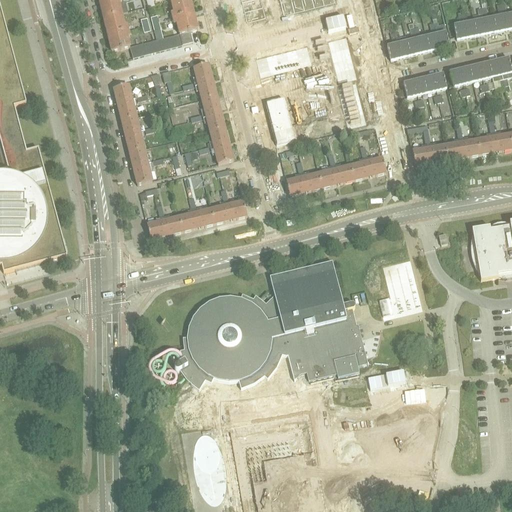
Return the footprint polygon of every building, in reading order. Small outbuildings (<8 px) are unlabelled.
[(98,0),(103,20),(122,15),(120,5),(122,4),(121,0),(98,0)] [(155,7),(152,0),(145,0),(148,9),(155,7)] [(189,0),(186,0),(170,4),(173,15),(170,16),(173,27),(176,27),(179,37),(179,36),(182,47),(193,44),(190,34),(198,32),(198,31),(196,23),(191,6),(189,0)] [(244,13),(263,8),(260,0),(253,0),(242,3),(244,13)] [(294,14),(290,0),(279,0),(283,16),(294,14)] [(290,0),(294,14),(304,11),(301,0),(290,0)] [(301,0),(304,11),(314,9),(311,0),(301,0)] [(322,0),(311,0),(314,9),(324,6),(322,0)] [(457,0),(459,10),(498,0),(457,0)] [(412,1),(393,6),(396,16),(414,11),(412,1)] [(0,112),(14,108),(26,105),(0,6),(0,112)] [(263,8),(244,13),(247,24),(265,19),(263,8)] [(414,11),(396,16),(399,26),(417,21),(414,11)] [(112,54),(131,49),(128,38),(130,37),(127,26),(125,26),(122,15),(103,20),(112,54)] [(502,15),(441,30),(445,47),(506,32),(502,15)] [(417,21),(399,26),(401,36),(419,31),(417,21)] [(162,41),(163,41),(160,31),(154,33),(157,42),(162,41)] [(419,31),(401,36),(404,45),(422,41),(419,31)] [(174,38),(177,49),(182,48),(182,47),(179,36),(179,37),(174,38)] [(171,51),(177,49),(174,38),(168,39),(171,51)] [(330,54),(349,49),(346,38),(327,43),(330,54)] [(164,40),(163,41),(162,41),(165,52),(171,51),(168,39),(164,40)] [(160,54),(165,52),(162,41),(157,42),(160,54)] [(422,41),(404,45),(406,56),(425,52),(422,41)] [(148,44),(151,56),(157,55),(154,43),(148,44)] [(145,58),(151,56),(148,44),(142,46),(145,58)] [(142,46),(136,48),(139,59),(145,58),(142,46)] [(296,50),(301,68),(311,66),(307,47),(296,50)] [(134,61),(139,59),(136,48),(131,49),(134,61)] [(349,49),(330,54),(333,64),(351,59),(349,49)] [(301,68),(296,50),(286,52),(291,71),(301,68)] [(276,55),(281,73),(291,71),(286,52),(276,55)] [(266,57),(271,76),(281,73),(276,55),(266,57)] [(271,76),(266,57),(255,60),(260,79),(271,76)] [(351,59),(333,64),(335,74),(354,69),(351,59)] [(196,95),(200,94),(202,103),(217,99),(214,89),(213,85),(211,77),(209,67),(194,70),(196,80),(193,81),(196,95)] [(511,76),(510,68),(499,71),(504,89),(511,87),(511,76)] [(354,69),(335,74),(338,84),(356,80),(354,69)] [(499,71),(489,73),(494,92),(504,89),(499,71)] [(489,73),(479,76),(484,94),(494,92),(489,73)] [(171,83),(171,74),(162,76),(164,85),(166,85),(171,83)] [(479,76),(469,78),(474,97),(484,94),(479,76)] [(161,86),(159,77),(151,79),(155,88),(159,87),(161,86)] [(469,78),(458,81),(463,99),(474,97),(469,78)] [(340,100),(358,95),(356,84),(337,89),(340,100)] [(129,87),(114,91),(122,123),(137,119),(129,87)] [(436,87),(417,92),(420,102),(439,98),(436,87)] [(342,110),(361,105),(358,95),(340,100),(342,110)] [(439,98),(420,102),(423,112),(441,108),(439,98)] [(217,99),(202,103),(204,112),(201,113),(205,126),(208,125),(210,134),(225,130),(222,120),(220,113),(219,109),(220,109),(217,99)] [(269,117),(287,112),(284,101),(266,106),(269,117)] [(363,115),(361,105),(342,110),(345,119),(363,115)] [(0,267),(1,267),(4,275),(30,268),(67,258),(38,150),(26,153),(14,108),(0,112),(0,267)] [(441,108),(423,112),(425,123),(444,119),(441,108)] [(269,117),(271,127),(290,122),(287,112),(269,117)] [(487,115),(488,125),(493,124),(495,124),(494,113),(487,115)] [(366,126),(363,115),(345,119),(347,130),(366,126)] [(145,151),(137,119),(122,123),(130,155),(145,151)] [(271,127),(274,136),(292,132),(290,122),(271,127)] [(225,130),(210,134),(212,144),(209,144),(209,145),(207,146),(208,149),(209,149),(210,153),(211,153),(213,158),(216,157),(216,161),(218,167),(233,163),(230,152),(228,145),(227,141),(228,141),(225,130)] [(295,143),(292,132),(274,136),(276,147),(295,143)] [(486,138),(487,141),(478,142),(481,158),(490,156),(490,155),(498,154),(502,153),(502,154),(511,152),(511,145),(511,137),(500,138),(500,135),(486,138)] [(481,158),(478,142),(468,144),(467,142),(455,144),(455,146),(445,148),(448,163),(458,161),(470,159),(481,158)] [(412,153),(415,169),(426,167),(425,167),(429,166),(437,165),(448,163),(445,148),(436,150),(435,147),(421,149),(422,152),(412,153)] [(153,184),(145,151),(130,155),(138,188),(153,184)] [(196,154),(190,156),(191,162),(198,160),(196,154)] [(359,166),(350,168),(354,183),(364,181),(368,180),(375,178),(376,178),(386,176),(382,160),(375,162),(373,163),(372,160),(364,162),(358,163),(359,166)] [(344,186),(354,183),(350,168),(341,170),(341,167),(332,169),(327,171),(327,174),(318,176),(322,191),(332,189),(332,188),(343,185),(344,186)] [(318,176),(309,178),(308,176),(295,179),(296,181),(286,184),(290,199),(300,196),(304,195),(308,194),(312,193),(312,194),(322,191),(318,176)] [(146,194),(140,197),(141,203),(148,202),(148,203),(155,201),(154,196),(158,195),(157,191),(145,193),(146,194)] [(236,221),(247,219),(243,204),(234,206),(233,203),(220,207),(221,209),(211,211),(215,227),(225,224),(233,222),(236,221)] [(188,214),(188,217),(180,219),(183,234),(193,232),(201,230),(204,229),(215,227),(211,211),(202,214),(201,211),(188,214)] [(147,227),(151,242),(161,240),(161,239),(172,237),(173,237),(183,234),(180,219),(170,222),(169,219),(164,220),(164,218),(155,220),(156,225),(147,227)] [(475,270),(476,274),(478,277),(480,280),(481,283),(498,280),(502,281),(506,281),(511,281),(511,280),(511,225),(509,226),(501,224),(497,225),(493,227),(490,229),(472,232),(472,235),(472,239),(471,242),(471,246),(470,250),(471,253),(471,257),(471,260),(472,264),(473,267),(475,270)] [(439,238),(441,248),(447,246),(445,236),(439,238)] [(226,416),(226,417),(229,417),(233,418),(237,418),(240,417),(244,417),(247,416),(249,415),(252,414),(254,413),(256,412),(258,410),(257,410),(253,400),(260,397),(268,392),(271,395),(276,391),(280,394),(281,395),(281,396),(293,407),(296,405),(298,403),(299,403),(294,396),(304,390),(304,389),(297,382),(296,381),(300,377),(306,375),(309,383),(321,380),(337,376),(338,379),(338,380),(359,375),(358,369),(367,366),(367,367),(368,367),(360,336),(358,327),(357,327),(358,328),(356,328),(353,316),(352,312),(353,311),(354,311),(354,310),(355,310),(355,309),(355,308),(355,307),(354,306),(353,306),(352,305),(351,305),(343,308),(335,276),(332,264),(270,279),(274,298),(266,306),(256,298),(255,298),(253,302),(245,298),(242,297),(241,301),(237,300),(230,299),(219,301),(209,305),(200,311),(193,320),(189,330),(188,335),(187,340),(183,340),(184,352),(180,353),(183,363),(181,364),(179,366),(176,368),(175,368),(175,369),(174,370),(174,371),(175,372),(175,373),(176,373),(177,374),(178,374),(179,373),(182,376),(184,380),(187,383),(188,384),(192,387),(191,387),(189,388),(187,390),(186,391),(184,393),(183,395),(182,397),(182,400),(181,402),(181,404),(182,406),(182,409),(183,411),(184,413),(186,414),(187,416),(189,418),(191,419),(193,420),(196,420),(198,420),(200,420),(203,420),(205,420),(207,419),(209,418),(211,416),(212,414),(214,413),(215,411),(216,409),(217,406),(217,404),(228,405),(227,413),(228,414),(228,416),(226,416)] [(258,437),(231,441),(243,511),(340,511),(323,405),(294,410),(293,407),(294,406),(295,406),(295,405),(296,404),(296,403),(295,402),(295,401),(294,400),(293,400),(292,400),(291,395),(252,402),(258,437)]
